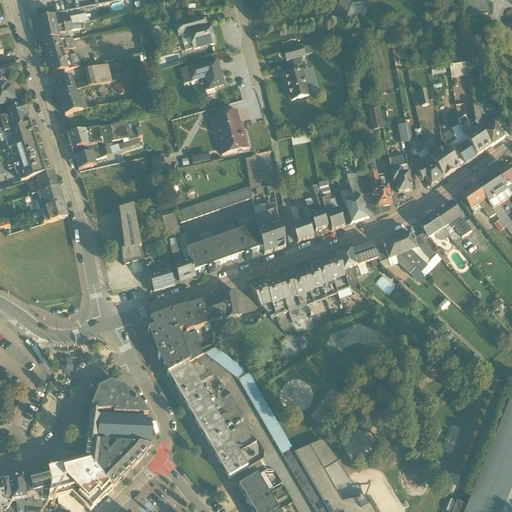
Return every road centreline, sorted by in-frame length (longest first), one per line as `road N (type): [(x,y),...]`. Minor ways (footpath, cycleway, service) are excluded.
road 1 (secondary): [(111,323),(396,221),(511,147)]
road 2 (residential): [(103,326),(83,230),(12,0)]
road 3 (residential): [(0,471),(36,459),(53,444),(80,391),(131,362)]
